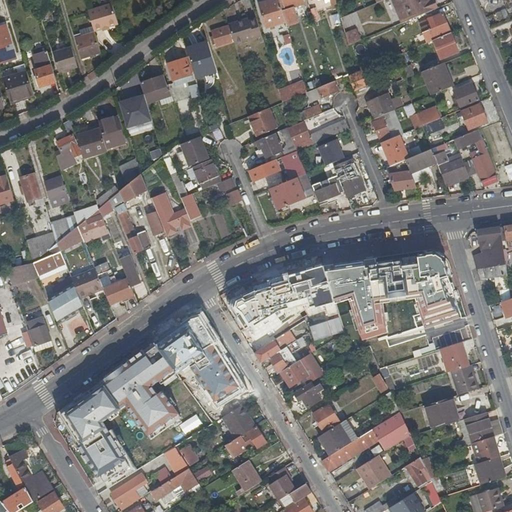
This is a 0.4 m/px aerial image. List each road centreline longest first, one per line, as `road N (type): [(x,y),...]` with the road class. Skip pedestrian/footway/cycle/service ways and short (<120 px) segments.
road 1 (residential): [(199,288),(339,511)]
road 2 (primary): [(447,214),(293,242),(199,288)]
road 3 (tertiary): [(0,140),(79,102),(213,0)]
road 4 (residential): [(511,428),(447,214)]
road 5 (primary): [(199,288),(29,407)]
road 6 (tertiary): [(463,0),(511,117)]
road 7 (residential): [(29,407),(93,511)]
